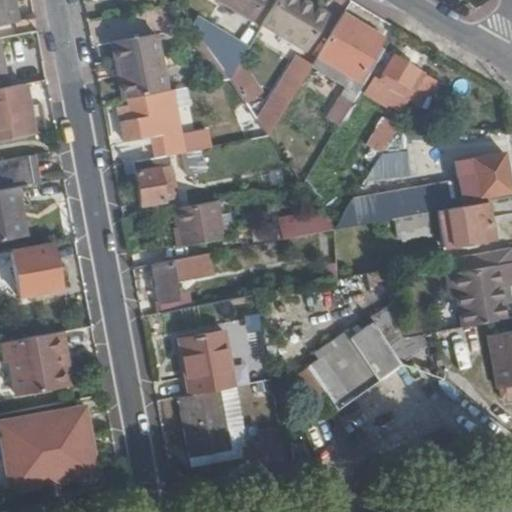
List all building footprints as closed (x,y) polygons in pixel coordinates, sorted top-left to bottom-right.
[(0,0),(0,24),(18,21),(14,0),(0,0)] [(258,0),(218,0),(248,18),(258,0)] [(273,0),(260,22),(305,50),(329,11),(311,0),(273,0)] [(379,39),(340,15),(315,57),(354,81),(379,39)] [(206,45),(227,76),(244,49),(214,31),(206,45)] [(127,98),(127,94),(167,86),(157,36),(110,45),(120,99),(127,98)] [(421,66),(395,51),(385,68),(410,84),(421,66)] [(227,83),(254,104),(267,88),(240,67),(227,83)] [(0,139),(32,134),(23,84),(0,88),(0,139)] [(183,148),(171,85),(167,86),(127,94),(127,98),(128,103),(121,105),(123,117),(122,119),(126,140),(152,135),(155,153),(183,148)] [(257,120),(268,135),(287,102),(273,94),(257,120)] [(336,124),(349,103),(337,95),(324,117),(336,124)] [(257,118),(245,100),(235,102),(246,120),(255,119),(257,118)] [(379,116),(357,159),(376,169),(398,125),(379,116)] [(197,145),(186,148),(189,171),(201,170),(197,145)] [(413,196),(346,208),(336,225),(336,226),(392,215),(439,206),(480,199),(479,193),(511,187),(511,183),(504,148),(456,156),(461,187),(413,196)] [(406,153),(378,152),(377,177),(406,178),(406,153)] [(181,193),(175,160),(137,167),(143,200),(181,193)] [(0,238),(28,233),(19,184),(12,185),(9,172),(0,173),(0,238)] [(221,196),(173,205),(180,243),(228,234),(221,196)] [(445,252),(499,244),(493,204),(438,212),(445,252)] [(286,213),(290,234),(329,227),(336,226),(336,225),(322,206),(286,213)] [(54,243),(14,250),(23,300),(63,292),(54,243)] [(461,295),(467,325),(491,320),(507,316),(501,287),(511,284),(511,244),(479,250),(446,256),(453,295),(461,295)] [(0,289),(16,288),(12,253),(0,254),(0,289)] [(193,267),(191,253),(154,260),(161,298),(182,295),(178,270),(193,267)] [(390,285),(387,268),(369,271),(372,287),(390,285)] [(417,334),(402,337),(399,324),(394,301),(370,316),(373,321),(366,326),(338,344),(334,339),(322,346),(325,352),(306,364),(322,387),(335,407),(426,347),(417,334)] [(399,324),(402,337),(417,334),(422,333),(419,321),(399,324)] [(69,327),(4,339),(8,357),(14,356),(22,392),(70,383),(63,347),(72,345),(69,327)] [(182,336),(191,391),(178,393),(189,457),(232,450),(221,386),(233,384),(224,329),(182,336)] [(237,329),(225,330),(230,363),(243,361),(237,329)] [(511,329),(484,334),(492,385),(498,384),(500,396),(511,394),(511,329)] [(322,387),(306,364),(293,373),(308,396),(322,387)] [(81,409),(2,423),(13,484),(91,471),(81,409)] [(265,470),(287,467),(282,435),(260,439),(265,470)]
